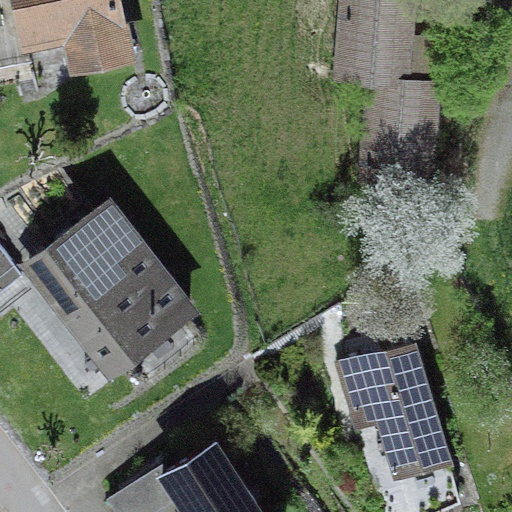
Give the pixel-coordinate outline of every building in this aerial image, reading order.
[(119,0),(9,0),(16,38),(64,30),(70,63),(129,54),(119,0)] [(417,0),(338,0),(333,72),(364,74),(356,177),(432,183),(441,75),(411,72),(417,0)] [(197,308),(105,193),(20,261),(111,376),(197,308)] [(0,244),(0,290),(22,274),(0,244)] [(428,343),(356,363),(375,430),(390,426),(407,485),(463,469),(428,343)] [(274,511),(224,437),(167,475),(191,511),(274,511)]
